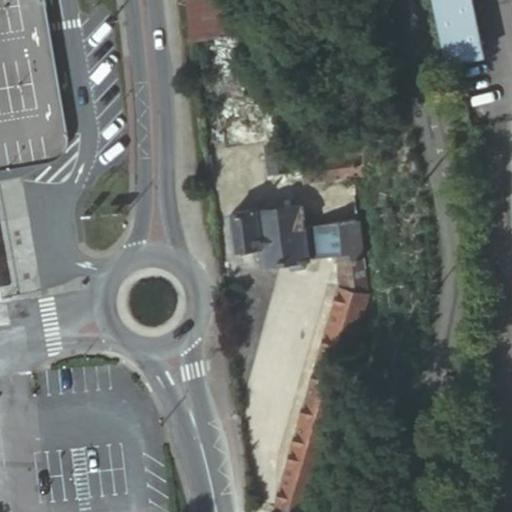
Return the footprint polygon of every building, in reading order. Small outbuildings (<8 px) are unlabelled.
[(191,0),(196,38),(216,36),(210,0),(191,0)] [(210,0),(216,36),(252,31),(247,0),(210,0)] [(490,60),(477,0),(444,0),(458,65),(490,60)] [(252,31),(216,36),(237,174),(273,169),(262,97),(252,31)] [(262,97),(273,169),(293,166),(282,95),(262,97)] [(245,197),(216,202),(218,216),(233,214),(238,251),(264,247),(266,264),(295,260),(299,264),(304,263),(306,259),(339,255),(340,290),(318,368),(296,446),(279,504),(285,506),(283,511),(308,511),(370,298),(367,297),(352,180),(365,179),(362,154),(328,158),(325,143),(302,145),(303,151),(300,152),(301,164),(303,182),(282,185),(282,192),(284,206),(280,207),(277,208),(247,211),(245,197)] [(237,174),(214,177),(216,202),(245,197),(282,192),(282,185),(303,182),(301,164),(293,166),(273,169),(237,174)] [(289,336),(282,358),(291,360),(297,339),(289,336)] [(272,440),(296,446),(318,368),(291,360),(282,358),(240,346),(252,447),(269,453),(272,440)]
